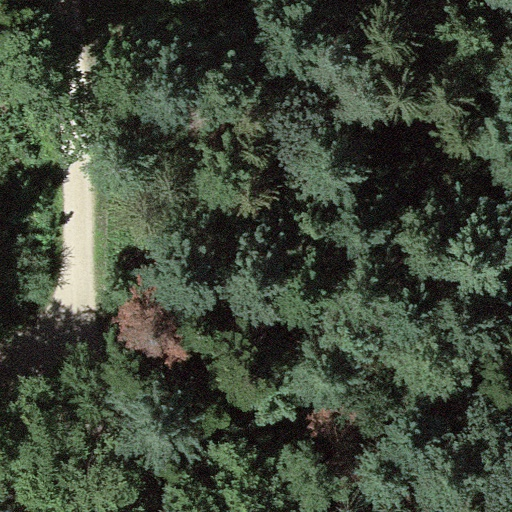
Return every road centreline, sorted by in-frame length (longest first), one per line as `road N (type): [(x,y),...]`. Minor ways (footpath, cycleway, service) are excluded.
road 1 (track): [(75,0),(105,374)]
road 2 (track): [(105,374),(116,511)]
